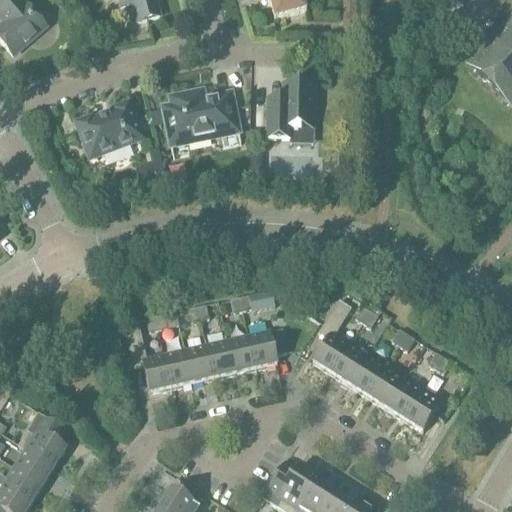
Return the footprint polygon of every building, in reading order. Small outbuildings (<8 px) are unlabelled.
[(25,9),(17,0),(0,0),(0,22),(0,23),(0,26),(0,45),(12,60),(45,31),(25,8),(25,9)] [(117,0),(120,10),(132,6),(137,26),(159,20),(153,1),(155,0),(117,0)] [(265,0),(268,8),(270,8),(274,23),(306,14),(301,0),(265,0)] [(354,36),(354,0),(343,0),(343,36),(354,36)] [(509,104),(511,100),(511,18),(511,17),(467,65),(509,104)] [(312,133),(313,88),(282,88),(282,102),(267,102),(266,143),(290,144),(290,133),(312,133)] [(193,101),(192,96),(169,101),(171,109),(162,111),(170,150),(238,136),(230,97),(204,102),(203,99),(193,101)] [(262,127),(261,104),(249,104),(250,127),(262,127)] [(142,142),(128,107),(113,112),(114,115),(92,123),(91,121),(76,127),(90,162),(142,142)] [(155,171),(154,167),(141,170),(136,179),(140,195),(166,188),(162,170),(155,171)] [(238,302),(241,315),(250,313),(247,300),(238,302)] [(233,317),(241,315),(238,302),(230,304),(233,317)] [(330,378),(349,348),(334,339),(350,313),(338,306),(318,338),(326,343),(311,366),(330,378)] [(196,311),(199,325),(208,323),(205,309),(196,311)] [(189,327),(199,325),(196,311),(186,313),(189,327)] [(362,327),(369,316),(362,311),(355,322),(362,327)] [(369,316),(362,327),(370,332),(377,321),(369,316)] [(155,322),(157,334),(166,332),(164,319),(155,322)] [(157,334),(155,322),(154,321),(144,323),(147,337),(157,334)] [(170,393),(163,358),(144,362),(136,325),(122,329),(132,373),(142,371),(149,398),(170,393)] [(247,339),(254,374),(276,369),(274,359),(287,356),(282,334),(269,337),(269,335),(247,339)] [(399,350),(406,339),(399,334),(391,346),(399,350)] [(233,379),(254,374),(247,339),(226,344),(233,379)] [(406,339),(399,350),(407,356),(414,344),(406,339)] [(213,383),(233,379),(226,344),(205,349),(213,383)] [(349,390),(368,360),(349,348),(330,378),(349,390)] [(192,388),(213,383),(205,349),(184,354),(192,388)] [(170,393),(192,388),(184,354),(163,358),(170,393)] [(435,375),(443,362),(436,358),(428,370),(435,375)] [(366,401),(385,371),(368,360),(349,390),(366,401)] [(443,362),(435,375),(442,379),(450,367),(443,362)] [(385,413),(404,383),(385,371),(366,401),(385,413)] [(403,424),(422,395),(404,383),(385,413),(403,424)] [(422,395),(403,424),(422,436),(441,407),(422,395)] [(17,449),(53,472),(65,453),(58,448),(66,435),(37,417),(17,449)] [(42,490),(53,472),(17,449),(17,450),(23,454),(12,472),(42,490)] [(0,489),(30,509),(42,490),(12,472),(5,483),(0,480),(0,489)] [(277,511),(297,511),(315,484),(295,472),(291,479),(283,474),(264,503),(277,511)] [(322,511),(333,496),(315,484),(297,511),(322,511)] [(28,511),(30,509),(0,489),(0,511),(28,511)] [(158,511),(200,511),(171,493),(158,511)] [(348,511),(351,507),(333,496),(322,511),(348,511)]
